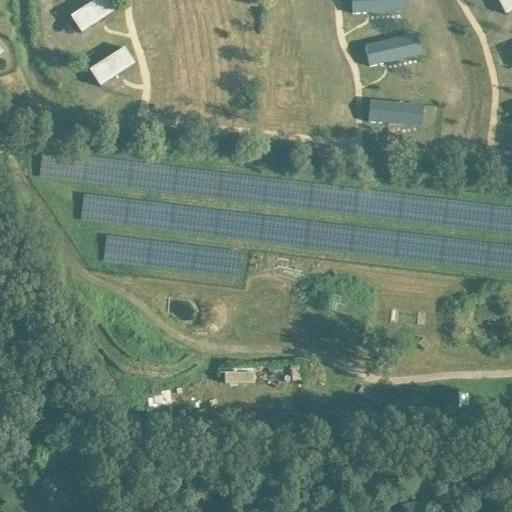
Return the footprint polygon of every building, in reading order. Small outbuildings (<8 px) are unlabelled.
[(107,0),(96,0),(70,17),(80,33),(115,12),(107,0)] [(159,0),(191,20),(200,5),(191,0),(159,0)] [(231,0),(231,16),(257,18),(258,0),(231,0)] [(299,0),(273,0),(270,15),(318,26),(323,5),(299,0)] [(395,0),(350,0),(352,14),(396,13),(395,0)] [(511,0),(498,0),(506,16),(511,12),(511,0)] [(317,31),(313,46),(322,48),(326,33),(317,31)] [(165,50),(227,86),(235,71),(174,35),(165,50)] [(407,38),(365,48),(369,68),(412,58),(407,38)] [(225,58),(242,59),(243,41),(226,40),(225,58)] [(123,49),(89,71),(99,87),(133,66),(123,49)] [(289,80),(293,61),(273,58),(269,76),(289,80)] [(298,62),(291,82),(338,98),(345,77),(298,62)] [(456,101),(459,81),(425,77),(422,97),(456,101)] [(194,112),(195,94),(175,94),(174,111),(194,112)] [(309,101),(266,94),(263,113),(276,115),(274,125),(305,130),(309,101)] [(337,102),(332,118),(340,120),(345,105),(337,102)] [(369,102),(367,123),(411,127),(413,105),(369,102)] [(448,144),(449,127),(433,127),(432,144),(448,144)] [(83,454),(64,464),(74,483),(94,473),(83,454)]
